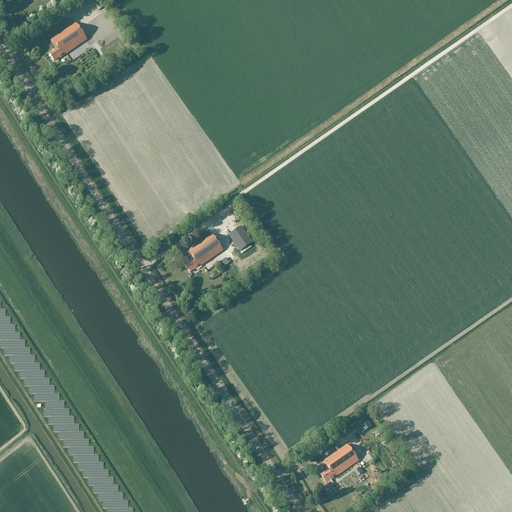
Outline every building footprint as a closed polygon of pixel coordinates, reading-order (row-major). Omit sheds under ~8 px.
[(61,58),(87,41),(76,24),(51,41),(58,50),(50,56),(54,62),(61,57),(61,58)] [(229,236),(240,252),(253,244),(241,227),(229,236)] [(196,271),(223,251),(212,234),(187,252),(192,260),(185,265),(190,273),(195,270),(196,271)] [(365,418),(355,424),(362,434),(371,427),(365,418)] [(331,481),(359,461),(347,445),(323,462),(328,470),(320,476),(325,483),(330,480),(331,481)]
